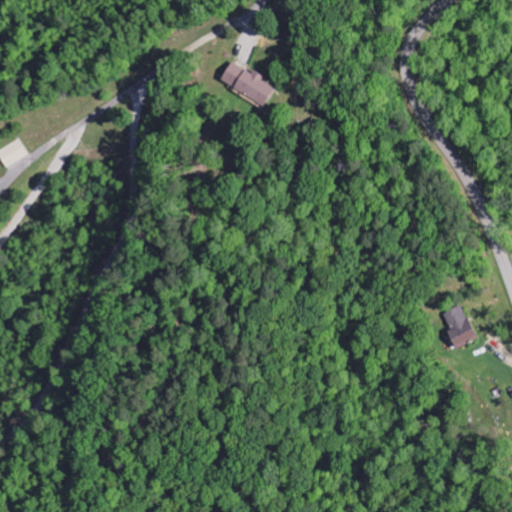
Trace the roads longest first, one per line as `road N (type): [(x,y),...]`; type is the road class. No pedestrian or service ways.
road 1 (tertiary): [(511,287),(468,179),(420,120),(409,88),(410,47),(447,0)]
road 2 (residential): [(267,0),(49,146),(9,185)]
